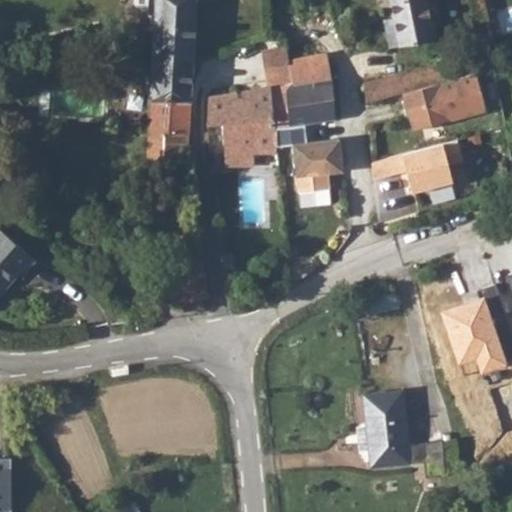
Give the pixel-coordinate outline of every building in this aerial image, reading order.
[(143,15),(155,17),(156,0),(135,0),(135,4),(143,15)] [(156,0),(155,17),(152,59),(192,61),(196,0),(156,0)] [(392,0),(395,16),(401,45),(436,38),(428,0),(392,0)] [(401,45),(395,16),(383,19),(389,48),(401,45)] [(287,47),(266,51),(267,66),(289,62),(289,61),(287,47)] [(292,81),(271,85),(276,128),(305,124),(334,120),(327,52),(289,61),(289,62),(292,81)] [(110,56),(109,68),(122,69),(123,64),(123,56),(110,56)] [(123,56),(123,64),(140,65),(140,58),(123,56)] [(192,61),(152,59),(146,165),(159,166),(159,177),(174,178),(177,147),(188,149),(191,98),(192,61)] [(289,62),(267,66),(269,85),(271,85),(292,81),(289,62)] [(440,62),(395,73),(400,93),(406,91),(445,80),(440,62)] [(406,91),(416,129),(489,110),(479,71),(445,80),(406,91)] [(395,73),(364,81),(366,101),(400,93),(395,73)] [(209,95),(208,123),(223,123),(225,152),(255,152),(278,152),(278,146),(276,128),(271,85),(269,85),(209,95)] [(294,145),(298,193),(330,190),(329,171),(343,170),(340,140),(307,144),(305,124),(276,128),(278,146),(294,145)] [(375,160),(380,176),(410,168),(415,190),(456,179),(452,162),(466,158),(461,138),(375,160)] [(255,152),(225,152),(225,166),(255,166),(255,152)] [(0,227),(0,292),(21,269),(25,272),(37,259),(0,227)] [(199,231),(170,235),(175,274),(204,271),(199,231)] [(280,263),(272,264),(274,286),(283,285),(280,263)] [(204,271),(175,274),(177,292),(178,300),(208,296),(204,271)] [(177,292),(162,294),(163,301),(178,300),(177,292)] [(408,461),(406,444),(399,389),(364,392),(371,465),(408,461)] [(453,438),(425,442),(427,460),(429,472),(456,469),(453,438)] [(425,442),(406,444),(408,461),(427,460),(425,442)] [(0,511),(10,511),(9,459),(0,458),(0,511)] [(119,511),(120,511),(138,511),(134,502),(119,511)]
